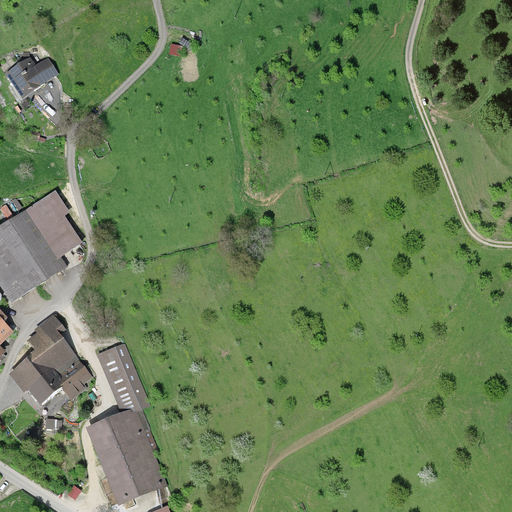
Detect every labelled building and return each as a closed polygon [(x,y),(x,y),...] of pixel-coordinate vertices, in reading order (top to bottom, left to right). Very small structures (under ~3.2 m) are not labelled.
[(31,62),(10,76),(24,99),(60,76),(51,62),(37,71),(31,62)] [(59,195),(0,233),(0,281),(14,303),(67,269),(61,260),(83,245),(65,217),(71,214),(59,195)] [(65,388),(68,385),(58,372),(78,356),(63,336),(68,332),(57,318),(39,332),(41,335),(31,343),(41,355),(14,376),(27,394),(32,391),(43,405),(65,388)] [(0,320),(0,362),(7,356),(1,349),(15,335),(0,320)] [(125,343),(97,354),(121,413),(131,409),(132,413),(143,409),(150,406),(125,343)] [(68,385),(65,388),(74,399),(96,382),(87,370),(68,385)] [(157,447),(143,409),(132,413),(131,409),(121,413),(86,427),(117,506),(168,486),(154,448),(157,447)] [(56,421),(48,421),(48,430),(56,430),(56,421)] [(74,485),(68,495),(75,500),(82,491),(74,485)]
